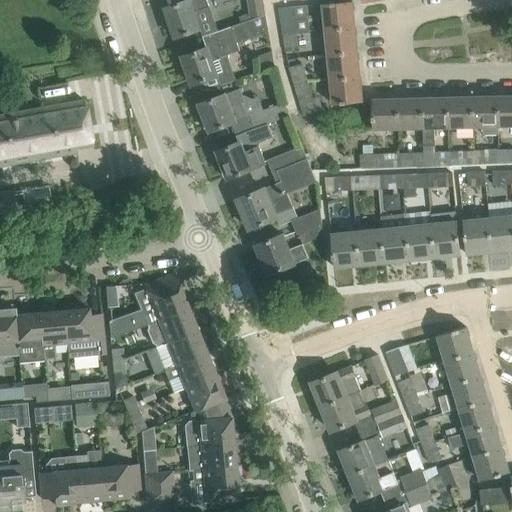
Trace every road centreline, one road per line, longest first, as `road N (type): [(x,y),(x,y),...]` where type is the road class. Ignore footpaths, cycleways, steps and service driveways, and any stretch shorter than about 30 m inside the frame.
road 1 (residential): [(210,247),(119,0)]
road 2 (residential): [(511,73),(407,76),(398,24),(498,0)]
road 3 (residential): [(259,362),(415,305),(470,294)]
road 4 (residential): [(0,268),(210,247)]
road 5 (residential): [(319,511),(259,362)]
road 6 (residential): [(470,294),(511,430)]
road 7 (residential): [(259,362),(210,247)]
